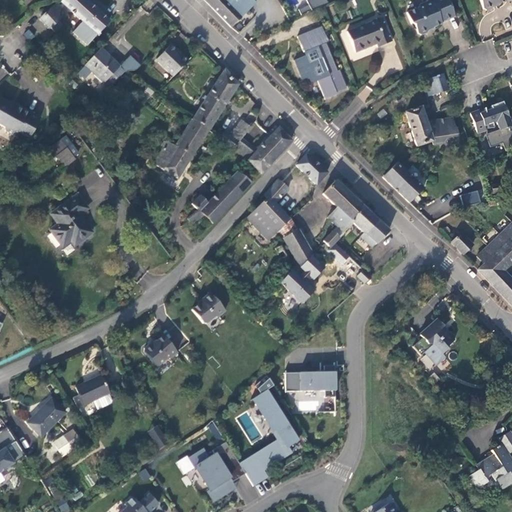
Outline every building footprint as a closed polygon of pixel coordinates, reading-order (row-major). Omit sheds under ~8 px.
[(109,22),(84,0),(63,0),(60,3),(81,23),(72,33),(87,45),(95,35),(97,35),(109,22)] [(225,0),(204,0),(231,27),(255,3),(252,0),(234,0),(230,4),(225,0)] [(304,0),(307,5),(298,10),(301,15),(311,11),(328,4),(325,0),(304,0)] [(441,23),(455,17),(447,0),(431,0),(419,5),(418,8),(406,13),(411,24),(414,25),(418,34),(421,35),(427,33),(428,30),(442,24),(441,23)] [(505,1),(507,0),(479,0),(483,9),(486,11),(492,9),(493,6),(505,1)] [(59,21),(67,14),(56,3),(46,13),(44,11),(43,9),(42,9),(41,9),(40,10),(39,11),(38,12),(38,13),(38,14),(39,15),(40,16),(41,17),(40,18),(50,29),(51,28),(55,32),(63,26),(59,21)] [(377,44),(378,48),(393,42),(383,17),(347,32),(355,53),(377,44)] [(325,44),(327,43),(321,27),(297,37),(303,53),(292,57),(294,61),(302,82),(309,79),(311,84),(317,81),(325,100),(336,96),(335,93),(346,89),(339,71),(337,72),(325,44)] [(35,35),(31,32),(26,37),(30,40),(35,35)] [(173,77),(187,62),(175,51),(177,50),(171,44),(156,60),(173,77)] [(56,65),(40,47),(36,50),(52,69),(56,65)] [(103,84),(120,66),(101,48),(82,68),(79,71),(86,78),(91,72),(103,84)] [(188,61),(177,50),(175,51),(187,62),(188,61)] [(140,66),(130,56),(120,67),(125,72),(136,71),(140,66)] [(207,130),(237,85),(224,70),(203,101),(191,119),(207,130)] [(443,75),(432,78),(432,79),(437,94),(448,91),(443,75)] [(427,97),(437,94),(432,79),(422,82),(427,97)] [(357,97),(364,101),(372,89),(365,85),(357,97)] [(18,131),(29,137),(40,118),(29,112),(26,110),(25,112),(0,98),(0,124),(4,127),(5,131),(15,136),(18,131)] [(492,123),(496,122),(499,130),(487,135),(491,146),(502,142),(505,151),(511,148),(511,128),(502,102),(490,106),(492,109),(479,114),(478,110),(470,114),(477,134),(485,131),(484,126),(486,125),(487,129),(493,128),(492,123)] [(416,147),(431,142),(429,134),(440,132),(438,120),(425,122),(420,108),(405,113),(416,147)] [(431,142),(432,145),(458,141),(456,128),(455,128),(452,118),(438,120),(440,132),(429,134),(431,142)] [(192,155),(207,130),(191,119),(175,147),(166,142),(153,164),(177,179),(192,155)] [(241,139),(250,128),(240,120),(229,135),(238,142),(241,139)] [(261,174),(291,141),(278,128),(271,136),(264,143),(257,151),(247,161),(261,174)] [(233,149),(238,142),(229,135),(224,131),(219,139),(233,149)] [(264,143),(271,136),(269,134),(262,141),(264,143)] [(73,157),(78,154),(66,136),(50,148),(64,168),(75,160),(73,157)] [(247,161),(257,151),(241,139),(238,142),(233,149),(247,161)] [(316,185),(327,173),(309,156),(306,155),(296,166),(316,185)] [(382,177),(409,203),(423,189),(396,163),(382,177)] [(213,224),(251,183),(237,172),(230,180),(208,204),(199,196),(191,204),(198,210),(186,219),(192,224),(204,216),(213,224)] [(278,231),(289,220),(275,205),(288,189),(277,180),(264,195),(266,198),(246,218),(268,240),(278,231)] [(337,208),(350,195),(335,181),(322,194),(336,208),(337,208)] [(491,186),(493,194),(510,191),(509,183),(491,186)] [(460,196),(463,208),(480,203),(476,191),(460,196)] [(50,230),(63,247),(71,241),(74,245),(92,232),(79,215),(88,208),(77,194),(51,215),(58,224),(50,230)] [(372,248),(388,231),(350,195),(337,208),(336,208),(327,218),(336,227),(343,233),(353,223),(364,233),(360,237),(372,248)] [(283,238),(297,231),(290,220),(279,231),(283,238)] [(511,306),(511,280),(503,271),(511,262),(511,223),(477,257),(484,264),(477,270),(511,306)] [(339,238),(343,233),(336,227),(332,232),(339,238)] [(311,256),(313,255),(298,230),(297,231),(283,238),(300,268),(311,256)] [(463,255),(472,245),(460,233),(458,235),(457,233),(455,231),(452,231),(450,232),(449,234),(449,237),(450,239),(452,241),(450,243),(463,255)] [(330,248),(339,238),(332,232),(323,241),(330,248)] [(341,264),(349,256),(337,243),(329,251),(341,264)] [(313,280),(324,268),(317,262),(319,261),(320,259),(320,257),(319,255),(317,254),(315,254),(313,255),(312,257),(311,256),(300,268),(303,271),(299,275),(293,269),(282,283),(303,304),(316,289),(307,282),(311,277),(313,280)] [(355,272),(360,266),(348,257),(343,263),(355,272)] [(370,277),(362,270),(356,277),(364,284),(370,277)] [(201,299),(190,308),(201,322),(204,322),(212,315),(216,315),(223,309),(208,291),(200,298),(201,299)] [(432,345),(441,355),(447,350),(447,347),(454,341),(454,338),(450,332),(446,332),(440,325),(441,325),(436,319),(426,328),(427,329),(420,335),(428,344),(432,345)] [(170,359),(177,353),(162,336),(151,345),(148,344),(143,348),(143,352),(156,367),(167,358),(170,359)] [(323,373),(285,373),(285,392),(324,391),(324,398),(334,398),(334,366),(323,366),(323,373)] [(75,388),(83,405),(92,401),(108,393),(109,393),(101,377),(85,384),(85,383),(75,388)] [(268,422),(274,419),(279,427),(274,431),(280,441),(255,457),(253,454),(246,459),(248,463),(241,467),(239,463),(238,464),(245,474),(253,487),(268,477),(263,471),(261,467),(268,462),(271,466),(292,453),(288,447),(298,441),(266,390),(250,400),(251,401),(253,399),(268,422)] [(112,401),(108,393),(92,401),(97,411),(111,404),(112,401)] [(38,415),(28,425),(41,437),(65,413),(51,399),(36,414),(38,415)] [(251,401),(271,433),(274,431),(279,427),(274,419),(268,422),(253,399),(251,401)] [(24,421),(29,415),(21,408),(16,414),(24,421)] [(212,423),(208,426),(216,438),(221,434),(212,423)] [(17,454),(22,451),(6,427),(0,431),(0,471),(20,459),(17,454)] [(159,449),(167,444),(156,427),(148,432),(159,449)] [(82,443),(73,429),(53,443),(62,457),(82,443)] [(511,469),(511,460),(508,454),(511,451),(511,435),(510,431),(497,439),(501,444),(490,451),(493,455),(475,466),(478,470),(469,476),(477,489),(487,482),(484,478),(491,474),(501,489),(511,482),(511,476),(509,472),(511,469)] [(238,464),(225,442),(212,451),(214,454),(208,458),(202,449),(188,458),(194,468),(195,467),(206,485),(212,481),(215,486),(206,492),(213,502),(229,492),(223,482),(229,478),(232,482),(245,474),(238,464)] [(425,452),(430,460),(445,450),(440,442),(425,452)] [(248,463),(246,459),(239,463),(241,467),(248,463)] [(261,467),(263,471),(271,466),(268,462),(261,467)] [(145,469),(138,473),(143,482),(150,478),(145,469)] [(223,482),(229,492),(235,488),(232,482),(229,478),(223,482)] [(212,481),(206,485),(210,490),(215,486),(212,481)] [(149,511),(158,504),(148,494),(138,504),(132,497),(124,505),(126,507),(120,511),(149,511)] [(67,502),(59,505),(61,511),(66,511),(70,511),(67,502)]
